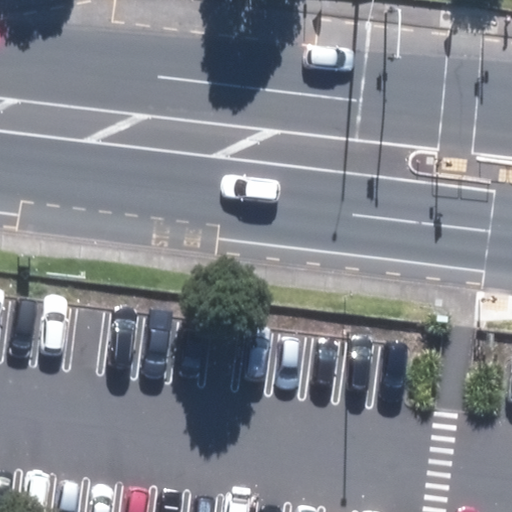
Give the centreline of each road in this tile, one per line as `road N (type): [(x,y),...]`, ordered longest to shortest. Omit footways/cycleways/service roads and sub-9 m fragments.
road 1 (secondary): [(511,236),(443,229),(255,145)]
road 2 (secondary): [(255,145),(459,107),(511,114)]
road 3 (secondary): [(0,114),(255,145)]
